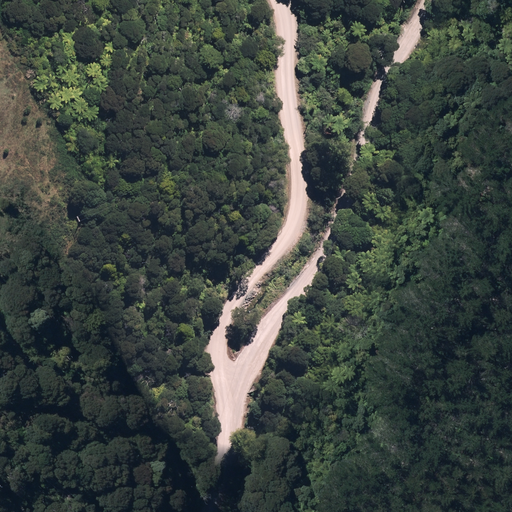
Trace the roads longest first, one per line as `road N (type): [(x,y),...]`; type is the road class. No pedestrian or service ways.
road 1 (unclassified): [(235,410),(272,323),(345,208),(401,0)]
road 2 (unclassified): [(235,410),(219,367),(224,309),(299,196),(278,147),(256,23),(243,0)]
